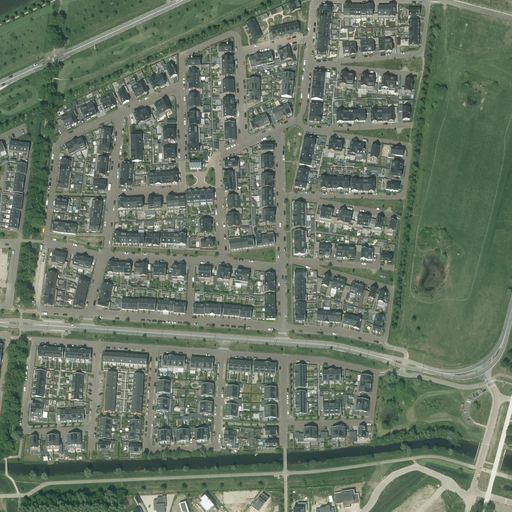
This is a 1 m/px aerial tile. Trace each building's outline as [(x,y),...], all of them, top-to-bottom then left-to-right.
[(288,4),(287,4),(289,9),(298,5),(297,2),(298,2),(297,2),(296,0),(296,1),(288,4)] [(298,5),(289,9),(291,13),(292,13),(300,9),(299,7),(300,7),(299,7),(298,5)] [(341,20),(341,21),(344,21),(344,19),(348,19),(350,19),(350,7),(350,6),(344,6),(344,15),(341,15),(341,20)] [(366,18),(366,19),(372,19),(372,21),(375,21),(375,15),(372,15),(372,6),(366,6),(366,7),(366,18)] [(375,15),(375,21),(378,21),(378,19),(383,19),(383,7),(378,7),(378,15),(375,15)] [(395,7),(389,7),(389,19),(395,19),(395,21),(398,21),(398,15),(395,15),(395,7)] [(405,10),(405,17),(408,17),(410,17),(410,21),(416,21),(416,17),(419,17),(419,10),(408,10),(405,10)] [(246,23),(245,23),(247,28),(257,24),(255,19),(254,19),(254,20),(246,23)] [(257,24),(247,28),(249,32),(259,28),(257,24)] [(259,28),(249,32),(251,36),(260,32),(259,28)] [(260,32),(251,36),(253,40),(254,40),(253,40),(262,36),(260,32)] [(360,40),(357,40),(358,46),(361,46),(361,54),(368,53),(366,40),(366,37),(360,37),(360,40)] [(391,38),(384,39),(386,52),(385,52),(392,52),(391,43),(395,43),(395,37),(390,37),(391,38)] [(373,40),(366,40),(368,53),(374,53),(373,45),(376,45),(375,39),(373,39),(373,40)] [(378,39),(375,39),(376,45),(379,45),(379,52),(385,52),(386,52),(384,39),(378,39)] [(355,41),(348,42),(350,55),(349,55),(349,56),(356,55),(355,47),(358,46),(357,40),(355,41)] [(339,42),(338,48),(343,48),(344,56),(349,55),(350,55),(348,42),(342,43),(342,42),(339,42)] [(219,53),(218,53),(218,56),(224,55),(224,53),(231,52),(231,46),(228,46),(228,45),(227,45),(227,46),(218,46),(219,53)] [(289,49),(283,51),(286,64),(292,62),(292,63),(296,62),(294,56),(291,57),(289,49)] [(279,60),(276,61),(277,67),(281,66),(281,65),(286,64),(283,51),(278,52),(279,60)] [(271,54),(265,55),(268,66),(267,66),(268,67),(274,66),(274,68),(277,67),(276,61),(273,61),(271,54)] [(218,58),(216,58),(216,64),(220,64),(220,65),(232,64),(232,58),(224,58),(224,55),(218,56),(218,58)] [(260,56),(262,66),(262,68),(267,66),(268,66),(265,55),(260,56)] [(260,56),(254,57),(254,58),(256,68),(257,68),(262,66),(260,56)] [(254,58),(248,59),(251,70),(257,69),(257,68),(256,68),(254,58)] [(201,59),(188,60),(188,66),(195,66),(196,69),(202,69),(202,66),(201,66),(201,59)] [(171,79),(177,76),(175,73),(176,73),(174,69),(171,63),(165,66),(162,67),(164,72),(167,71),(171,79)] [(196,72),(188,72),(188,78),(200,78),(200,77),(199,72),(202,71),(202,69),(196,69),(196,72)] [(221,76),(219,76),(219,79),(225,79),(225,76),(232,76),(232,70),(221,70),(221,76)] [(160,74),(154,76),(159,88),(160,87),(161,88),(165,87),(164,86),(165,85),(163,79),(165,77),(163,72),(160,73),(160,74)] [(337,81),(336,87),(340,88),(340,87),(346,88),(347,75),(341,74),(340,81),(337,81)] [(347,75),(346,88),(353,88),(352,89),(356,89),(356,83),(353,83),(354,76),(347,75)] [(148,78),(145,80),(148,85),(151,84),(153,91),(159,88),(154,76),(148,79),(148,78)] [(358,83),(357,89),(360,90),(360,89),(367,90),(368,77),(362,76),(361,83),(358,83)] [(368,77),(367,90),(373,90),(373,91),(377,91),(377,85),(374,85),(375,77),(368,77)] [(379,85),(378,91),(381,91),(388,91),(389,79),(382,78),(382,85),(379,85)] [(225,79),(219,79),(219,81),(219,82),(221,82),(221,88),(233,88),(233,82),(225,82),(225,79)] [(389,79),(388,91),(394,92),(394,94),(397,94),(398,88),(395,88),(395,79),(389,79)] [(145,87),(148,85),(145,80),(142,81),(142,82),(137,84),(142,96),(148,93),(145,87)] [(401,88),(401,95),(404,95),(405,93),(411,94),(411,89),(412,89),(412,85),(412,84),(412,81),(405,80),(405,89),(401,88)] [(130,85),(127,87),(130,92),(132,91),(136,99),(142,96),(137,84),(136,84),(135,81),(129,83),(130,85)] [(200,83),(188,84),(189,90),(196,90),(196,93),(202,92),(202,90),(200,90),(200,84),(200,83)] [(123,104),(129,102),(126,94),(129,93),(126,87),(123,88),(123,89),(117,92),(123,104)] [(222,94),(219,95),(219,97),(225,97),(225,94),(234,94),(233,88),(221,88),(222,94)] [(196,95),(188,96),(188,102),(200,101),(200,95),(202,95),(202,92),(196,93),(196,95)] [(110,109),(116,106),(113,100),(116,99),(113,93),(105,97),(110,109)] [(110,109),(105,97),(96,101),(99,107),(102,105),(104,111),(106,111),(106,112),(110,110),(109,109),(110,109)] [(225,97),(219,97),(219,100),(223,100),(223,106),(233,106),(233,100),(226,100),(225,97)] [(166,101),(160,103),(165,114),(171,111),(166,101)] [(200,101),(188,102),(189,108),(197,108),(197,111),(203,110),(203,108),(200,108),(200,101)] [(85,106),(91,118),(96,115),(94,109),(97,108),(94,102),(85,106)] [(166,115),(165,114),(160,103),(154,106),(157,112),(154,114),(157,119),(160,118),(166,115)] [(281,105),(276,108),(277,110),(281,119),(281,120),(287,117),(286,117),(282,108),(282,107),(281,105)] [(282,107),(282,108),(286,117),(292,114),(288,105),(282,107)] [(91,118),(85,106),(77,110),(79,115),(82,114),(85,120),(86,120),(87,120),(90,119),(90,118),(91,118)] [(402,106),(399,106),(399,112),(402,112),(403,121),(409,120),(409,117),(410,117),(410,112),(409,112),(409,109),(402,109),(402,106)] [(270,109),(267,110),(269,116),(273,115),(276,122),(281,119),(277,110),(276,108),(275,107),(270,109)] [(365,109),(358,109),(358,110),(359,110),(359,122),(365,122),(365,115),(368,115),(368,108),(364,108),(365,109)] [(371,108),(368,108),(368,115),(371,115),(371,123),(377,122),(377,112),(377,110),(371,110),(371,108)] [(393,109),(387,109),(387,112),(388,112),(388,122),(389,122),(389,123),(393,123),(393,122),(394,122),(394,115),(397,115),(397,108),(393,108),(393,109)] [(337,109),(333,109),(334,116),(337,116),(337,123),(343,123),(343,112),(342,112),(337,112),(337,109)] [(141,112),(140,113),(145,124),(151,122),(154,121),(151,115),(149,116),(146,110),(145,110),(144,110),(140,111),(141,112)] [(197,113),(188,114),(188,120),(189,120),(201,120),(201,113),(203,113),(203,110),(197,111),(197,113)] [(260,117),(260,118),(264,127),(270,124),(266,117),(269,116),(267,110),(263,112),(265,115),(260,117)] [(66,115),(66,116),(71,126),(71,127),(77,124),(74,118),(77,116),(74,111),(66,115)] [(221,118),(220,118),(220,121),(226,121),(226,118),(234,118),(234,112),(221,112),(221,118)] [(145,124),(140,113),(134,115),(139,126),(145,124)] [(259,115),(254,118),(255,120),(259,129),(264,127),(260,118),(260,117),(259,115)] [(70,127),(71,127),(71,126),(66,116),(61,118),(61,119),(57,121),(59,127),(64,125),(66,129),(67,128),(67,129),(71,128),(70,127)] [(201,120),(189,120),(189,126),(197,126),(198,129),(200,129),(203,129),(211,128),(211,123),(209,123),(209,125),(204,126),(204,119),(201,120)] [(255,120),(249,122),(254,132),(259,129),(255,120)] [(226,121),(220,121),(220,124),(222,124),(222,130),(223,130),(235,130),(235,123),(226,124),(226,121)] [(161,135),(174,135),(174,128),(167,128),(167,125),(160,125),(161,128),(161,135)] [(382,137),(393,140),(394,134),(383,131),(382,137)] [(174,135),(161,135),(162,141),(161,141),(161,145),(167,144),(167,141),(174,141),(174,135)] [(304,143),(316,146),(318,140),(305,137),(304,143)] [(80,151),(80,152),(81,153),(86,150),(85,148),(88,147),(85,141),(83,142),(81,139),(76,142),(80,151)] [(71,144),(75,154),(76,154),(80,152),(80,151),(76,142),(76,141),(71,144)] [(328,153),(334,154),(336,142),(330,141),(329,148),(325,147),(325,153),(328,154),(328,153)] [(337,142),(336,142),(334,154),(340,155),(340,156),(344,156),(345,150),(342,150),(343,142),(341,142),(341,141),(337,141),(337,142)] [(316,146),(304,143),(303,148),(313,150),(313,151),(315,151),(316,146)] [(350,156),(356,157),(357,145),(356,144),(356,143),(352,143),(352,144),(351,144),(350,151),(347,150),(346,156),(350,157),(350,156)] [(71,144),(66,147),(67,149),(64,150),(67,156),(69,155),(70,157),(76,155),(76,154),(75,154),(71,144)] [(167,148),(167,144),(161,145),(161,148),(162,148),(162,154),(175,154),(175,148),(167,148)] [(257,151),(258,155),(264,154),(264,155),(269,155),(269,151),(273,151),(273,144),(261,144),(261,151),(257,151)] [(357,145),(356,157),(362,158),(362,160),(365,160),(366,154),(363,154),(364,145),(363,145),(363,144),(358,144),(358,145),(357,145)] [(109,147),(97,146),(96,155),(103,156),(103,153),(109,153),(110,147),(109,147)] [(371,159),(377,160),(379,148),(372,147),(371,155),(368,154),(367,161),(371,161),(371,159)] [(388,155),(387,158),(394,159),(394,156),(402,157),(403,150),(400,150),(400,149),(395,149),(389,148),(388,155)] [(175,154),(162,154),(162,161),(162,164),(168,164),(168,161),(175,160),(175,154)] [(264,157),(264,155),(264,154),(258,155),(258,158),(259,158),(259,164),(272,164),(272,157),(264,157)] [(103,156),(96,155),(95,164),(107,165),(108,159),(102,159),(103,156)] [(60,167),(72,168),(73,162),(71,162),(71,159),(65,158),(64,161),(61,161),(60,167)] [(312,161),(301,159),(300,165),(312,167),(313,161),(312,161)] [(390,170),(391,170),(402,171),(402,164),(395,164),(396,160),(390,160),(389,163),(391,163),(390,170)] [(233,168),(233,170),(239,170),(239,161),(229,161),(228,161),(225,161),(225,168),(233,168)] [(258,170),(258,173),(264,173),(264,170),(272,170),(272,164),(259,164),(259,170),(258,170)] [(106,177),(106,171),(95,169),(94,178),(100,179),(100,176),(106,177)] [(224,174),(224,180),(237,179),(236,173),(239,173),(239,170),(233,170),(233,173),(224,174)] [(297,176),(309,178),(310,173),(298,170),(297,176)] [(401,178),(402,171),(391,170),(390,176),(388,176),(387,179),(393,180),(394,177),(401,178)] [(264,175),(264,173),(258,173),(258,176),(259,176),(259,182),(260,182),(272,182),(273,182),(273,175),(264,175)] [(385,184),(384,190),(390,191),(394,192),(394,191),(398,192),(398,190),(399,191),(400,186),(399,186),(399,185),(391,184),(391,181),(385,180),(384,184),(385,184)] [(260,182),(260,188),(258,188),(258,191),(260,191),(264,191),(264,188),(272,188),(272,182),(260,182)] [(69,193),(70,184),(59,183),(58,183),(58,189),(63,189),(63,193),(69,193)] [(237,191),(237,185),(225,186),(225,192),(234,191),(235,194),(241,194),(241,191),(237,191)] [(93,193),(98,194),(98,191),(105,192),(105,187),(94,186),(93,193)] [(228,204),(239,203),(239,197),(241,197),(241,194),(235,194),(235,197),(227,197),(228,204)] [(167,205),(164,205),(164,211),(174,211),(173,198),(167,198),(167,205)] [(89,208),(91,208),(101,209),(102,203),(97,202),(97,199),(91,199),(89,208)] [(146,212),(145,206),(142,206),(142,199),(136,199),(136,211),(136,212),(142,211),(142,212),(146,212)] [(154,199),(148,199),(148,206),(145,206),(146,212),(149,212),(155,211),(154,199)] [(161,211),(164,211),(164,205),(161,205),(160,199),(154,199),(155,211),(155,212),(161,212),(161,211)] [(236,209),(236,212),(242,212),(242,209),(240,209),(239,203),(228,204),(228,210),(236,209)] [(265,211),(265,208),(261,208),(259,208),(259,211),(261,211),(261,217),(273,217),(274,217),(274,211),(265,211)] [(317,215),(315,221),(319,222),(319,221),(325,222),(327,210),(326,209),(322,208),(322,209),(321,208),(320,215),(317,215)] [(327,210),(325,222),(330,223),(330,224),(334,225),(335,218),(332,218),(333,211),(327,210)] [(335,218),(334,225),(337,225),(337,224),(343,226),(345,213),(346,213),(346,212),(339,211),(338,219),(335,218)] [(242,215),(242,212),(236,212),(236,215),(227,215),(227,222),(228,222),(240,221),(240,215),(242,215)] [(345,213),(343,226),(349,227),(352,228),(353,222),(350,221),(352,214),(346,213),(345,213)] [(353,222),(352,228),(356,229),(356,228),(362,229),(364,216),(363,216),(359,215),(359,216),(358,215),(357,222),(353,222)] [(364,216),(362,229),(368,230),(368,231),(371,231),(372,225),(369,225),(370,218),(364,216)] [(273,223),(273,217),(261,217),(261,224),(259,224),(259,227),(265,227),(265,224),(273,223)] [(198,219),(199,228),(210,227),(211,227),(211,221),(204,221),(204,218),(198,219)] [(372,225),(371,231),(375,232),(375,231),(381,232),(383,219),(377,218),(375,226),(372,225)] [(385,227),(384,234),(387,235),(387,234),(393,235),(394,231),(395,231),(395,227),(396,222),(389,221),(388,228),(385,227)] [(99,226),(89,225),(89,224),(88,224),(87,230),(92,231),(92,232),(96,232),(96,231),(99,232),(99,226)] [(211,233),(211,227),(210,227),(199,228),(199,234),(197,234),(197,237),(205,237),(204,234),(211,233)] [(267,234),(267,235),(269,246),(274,245),(275,245),(273,233),(267,234)] [(246,238),(246,239),(247,239),(248,248),(254,248),(253,237),(246,238)] [(199,242),(199,249),(209,248),(210,248),(213,248),(213,241),(204,241),(204,238),(198,239),(198,242),(199,242)] [(316,243),(315,249),(319,249),(318,256),(324,257),(325,244),(319,243),(316,243)] [(325,244),(324,257),(330,257),(330,250),(334,251),(334,244),(330,244),(325,244)] [(334,244),(334,251),(337,251),(336,258),(342,258),(343,246),(338,245),(338,244),(334,244)] [(349,246),(348,259),(354,259),(354,252),(358,252),(358,246),(355,246),(355,247),(349,246)] [(358,246),(358,252),(361,253),(360,260),(367,261),(367,260),(366,260),(367,247),(362,247),(362,246),(358,246)] [(367,247),(366,260),(367,260),(367,261),(371,261),(372,261),(373,254),(376,254),(377,248),(373,247),(373,248),(367,247)] [(57,267),(60,254),(54,252),(53,259),(49,258),(48,265),(51,266),(51,265),(57,267)] [(381,252),(380,262),(384,262),(387,262),(391,263),(391,256),(388,255),(388,253),(381,252)] [(60,254),(57,267),(63,268),(66,269),(68,263),(65,262),(66,255),(65,255),(65,254),(62,253),(61,254),(60,254)] [(69,267),(78,270),(81,258),(75,257),(74,262),(71,261),(69,267)] [(86,260),(86,259),(81,258),(78,270),(83,271),(86,260)] [(92,261),(86,260),(83,271),(92,273),(94,267),(91,266),(92,261)] [(140,279),(141,265),(135,265),(134,273),(131,273),(131,280),(131,283),(134,283),(134,280),(135,278),(140,279)] [(141,265),(140,279),(146,279),(146,281),(150,282),(150,280),(150,274),(147,274),(147,265),(141,265)] [(150,280),(153,281),(153,278),(159,278),(160,266),(153,266),(153,274),(150,274),(150,280)] [(160,266),(159,278),(165,278),(165,281),(168,281),(169,275),(165,275),(166,266),(160,266)] [(178,280),(178,267),(172,267),(172,275),(169,275),(168,281),(172,281),(172,280),(178,280)] [(185,267),(178,267),(178,280),(184,281),(184,282),(187,282),(187,276),(184,276),(185,267)] [(198,280),(204,280),(205,268),(199,268),(198,276),(195,276),(195,282),(198,283),(198,280)] [(204,280),(204,281),(210,282),(210,283),(213,283),(214,277),(211,277),(211,268),(205,268),(204,280)] [(224,269),(218,269),(217,277),(214,277),(213,283),(213,286),(217,286),(217,282),(223,283),(224,269)] [(232,287),(233,279),(229,278),(230,270),(224,269),(223,283),(229,283),(228,287),(232,287)] [(241,285),(243,272),(237,271),(236,279),(233,279),(232,287),(235,288),(235,284),(241,285)] [(243,272),(241,285),(247,286),(247,287),(250,287),(251,281),(248,281),(249,272),(243,272)] [(322,286),(328,287),(329,282),(330,282),(331,278),(324,276),(323,280),(317,278),(317,280),(317,293),(320,293),(322,286)] [(88,287),(89,282),(79,279),(77,285),(79,285),(88,287)] [(328,287),(326,295),(329,296),(331,289),(337,290),(340,281),(334,279),(333,283),(330,282),(329,282),(328,287)] [(344,303),(344,300),(348,287),(345,286),(346,282),(340,281),(337,290),(342,292),(340,302),(344,303)] [(111,292),(111,293),(113,293),(115,287),(103,284),(102,290),(111,292)] [(351,287),(348,287),(344,300),(348,301),(350,294),(355,295),(358,286),(352,284),(351,287)] [(362,308),(363,305),(366,292),(363,291),(364,287),(358,286),(355,295),(361,297),(358,307),(362,308)] [(376,294),(377,290),(370,288),(369,292),(366,292),(363,305),(366,306),(368,298),(374,300),(376,294)] [(374,300),(371,310),(375,311),(378,302),(377,305),(383,306),(384,304),(385,302),(386,298),(387,294),(385,293),(380,292),(379,295),(376,294),(374,300)] [(75,301),(75,300),(72,300),(71,305),(83,308),(84,303),(75,301)] [(111,303),(109,303),(99,300),(98,306),(107,309),(109,309),(111,303)] [(369,310),(368,314),(372,315),(370,321),(374,322),(373,325),(381,328),(381,327),(384,318),(382,317),(380,317),(381,313),(375,311),(371,310),(369,310)] [(343,320),(342,325),(343,325),(348,326),(350,317),(351,317),(351,316),(345,314),(345,316),(342,315),(342,320),(343,320)] [(356,316),(356,318),(353,328),(360,330),(361,326),(362,320),(363,318),(356,316)] [(383,328),(381,327),(381,328),(373,325),(372,325),(370,331),(371,332),(372,332),(375,333),(378,334),(378,333),(381,334),(381,335),(383,328)] [(159,363),(159,369),(159,372),(167,373),(167,370),(168,370),(168,368),(168,357),(163,357),(162,363),(159,363)] [(179,358),(178,369),(184,370),(183,372),(187,372),(187,371),(187,365),(184,364),(185,358),(179,358)] [(187,365),(187,371),(190,371),(196,372),(196,369),(197,359),(191,359),(190,365),(187,365)] [(206,370),(206,372),(215,373),(216,367),(212,366),(213,360),(207,360),(207,370),(206,370)] [(334,371),(334,382),(340,382),(340,384),(343,384),(343,378),(340,378),(340,371),(334,371)] [(322,378),(319,378),(319,384),(323,384),(323,382),(328,382),(328,372),(322,372),(322,378)] [(159,382),(158,388),(171,389),(172,389),(172,383),(174,383),(174,380),(168,379),(167,382),(159,382)] [(199,382),(198,385),(201,385),(200,391),(213,392),(213,386),(205,385),(205,382),(199,382)] [(227,387),(227,393),(238,394),(239,388),(240,388),(242,388),(242,385),(236,384),(236,388),(227,387)] [(267,385),(261,385),(261,389),(263,389),(265,389),(265,395),(276,394),(276,388),(267,389),(267,385)] [(354,393),(354,396),(360,397),(360,394),(369,395),(370,389),(358,387),(357,387),(357,393),(354,393)] [(158,388),(158,394),(166,394),(166,397),(173,398),(173,395),(170,395),(171,389),(158,388)] [(198,396),(197,400),(204,400),(204,397),(213,398),(213,392),(200,391),(199,390),(199,397),(198,396)] [(227,393),(226,399),(235,400),(235,403),(241,403),(241,400),(239,400),(238,400),(238,394),(227,393)] [(264,400),(261,400),(261,404),(268,404),(267,400),(276,400),(276,394),(265,395),(265,400),(264,400)] [(354,396),(354,400),(355,400),(354,405),(368,407),(368,401),(359,400),(360,397),(354,396)] [(157,400),(157,406),(171,407),(171,401),(172,401),(173,398),(166,397),(166,400),(157,400)] [(323,397),(319,397),(320,411),(323,411),(323,415),(329,415),(329,403),(323,403),(323,397)] [(197,400),(197,403),(198,403),(198,409),(212,410),(212,404),(204,403),(204,400),(197,400)] [(32,405),(31,411),(43,412),(43,413),(45,413),(45,406),(48,407),(48,403),(46,403),(46,401),(41,401),(41,402),(40,406),(32,405)] [(344,402),(334,402),(335,415),(341,415),(341,408),(344,408),(344,402)] [(226,405),(225,411),(238,412),(238,407),(238,406),(241,407),(241,403),(235,403),(234,406),(226,405)] [(268,404),(261,404),(261,407),(263,407),(264,413),(276,413),(276,407),(268,407),(268,404)] [(352,411),(352,415),(358,415),(358,412),(367,413),(368,407),(354,405),(353,411),(352,411)] [(157,406),(157,412),(165,412),(165,415),(171,416),(171,413),(170,413),(171,407),(157,406)] [(86,408),(77,409),(77,411),(78,422),(84,421),(83,415),(86,415),(86,412),(86,408)] [(195,414),(195,418),(202,418),(203,415),(211,416),(212,410),(198,409),(198,414),(195,414)] [(60,410),(57,410),(57,416),(60,416),(60,422),(66,422),(66,411),(65,411),(60,411),(60,410)] [(31,411),(30,417),(39,418),(38,421),(46,422),(46,419),(43,418),(43,413),(43,412),(31,411)] [(225,411),(225,417),(234,418),(233,421),(240,422),(240,418),(239,418),(239,414),(239,412),(238,412),(225,411)] [(262,413),(259,413),(259,422),(262,422),(268,422),(268,419),(276,419),(276,413),(264,413),(262,413)] [(189,429),(183,429),(183,443),(189,442),(189,434),(192,434),(192,427),(189,427),(189,429)] [(195,427),(192,427),(192,434),(195,433),(196,442),(202,442),(201,430),(195,431),(195,427)] [(207,429),(201,429),(201,430),(202,442),(208,442),(208,433),(211,433),(211,427),(207,427),(207,429)] [(170,429),(164,430),(165,443),(171,443),(170,434),(173,434),(173,428),(170,428),(170,429)] [(176,428),(173,428),(173,434),(177,434),(177,443),(183,443),(183,429),(176,429),(176,428)] [(365,428),(358,428),(359,440),(368,439),(367,434),(365,434),(365,429),(365,428)] [(158,429),(155,429),(155,435),(158,435),(158,444),(165,443),(164,430),(158,430),(158,429)] [(263,436),(261,436),(261,439),(268,439),(268,436),(276,436),(276,429),(263,429),(263,436)] [(299,439),(299,440),(304,440),(304,443),(310,443),(310,429),(304,429),(304,434),(299,434),(299,439)] [(224,432),(224,438),(235,439),(237,439),(238,433),(239,433),(239,430),(233,430),(233,433),(224,432)] [(68,444),(65,444),(66,451),(69,451),(69,449),(71,449),(75,449),(74,435),(68,436),(68,444)] [(80,435),(74,435),(75,449),(81,449),(81,450),(84,450),(84,444),(81,444),(80,435)] [(59,436),(52,437),(53,450),(59,450),(60,455),(63,454),(62,445),(59,445),(59,436)] [(37,437),(30,438),(31,452),(37,451),(37,453),(41,453),(40,446),(37,446),(37,437)] [(47,445),(44,446),(44,452),(47,452),(47,451),(53,450),(52,437),(46,437),(47,445)] [(224,438),(223,444),(232,445),(232,448),(238,449),(238,445),(235,445),(235,439),(224,438)] [(268,439),(261,439),(261,442),(263,442),(263,449),(277,448),(277,442),(268,442),(268,439)] [(98,443),(98,450),(103,450),(109,451),(111,451),(112,444),(114,445),(114,442),(107,441),(107,444),(103,444),(98,443)] [(126,442),(126,446),(128,446),(127,452),(140,453),(140,446),(132,446),(132,443),(126,442)] [(244,493),(224,494),(224,501),(225,503),(244,503),(244,500),(244,493)] [(352,493),(341,495),(344,508),(345,508),(344,508),(350,507),(350,505),(358,503),(357,496),(352,497),(352,493)] [(263,494),(252,508),(254,510),(256,511),(258,511),(269,499),(268,498),(263,494)] [(199,504),(197,505),(202,511),(217,511),(215,510),(216,509),(204,495),(199,499),(201,500),(198,503),(199,504)] [(157,505),(154,505),(154,511),(156,511),(164,511),(165,511),(165,508),(166,508),(166,497),(162,497),(162,498),(157,498),(157,501),(157,505)] [(188,511),(186,503),(179,505),(181,511),(184,510),(184,511),(188,511)]
